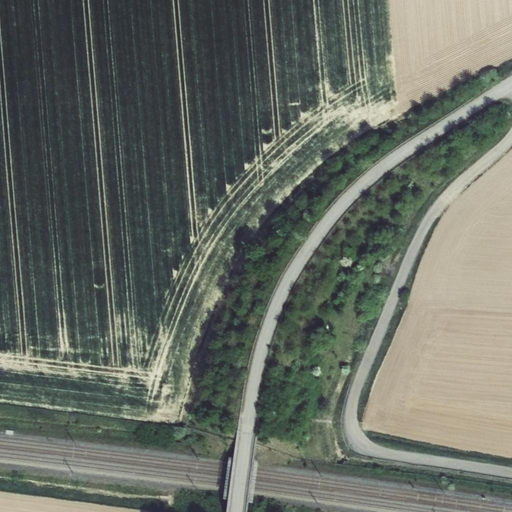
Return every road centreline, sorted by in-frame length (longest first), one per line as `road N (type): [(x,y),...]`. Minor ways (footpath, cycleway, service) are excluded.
road 1 (unclassified): [(236,511),(256,371),(287,283),(369,180),(419,139),(511,85)]
road 2 (unclassified): [(511,137),(446,196),(421,231),(351,409),(357,437),(376,450),(511,472)]
